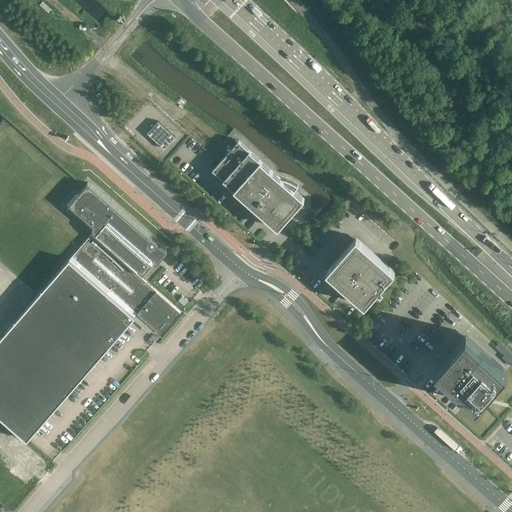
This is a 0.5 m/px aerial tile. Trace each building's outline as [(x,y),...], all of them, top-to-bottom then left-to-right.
[(158,121),(147,133),(164,149),(175,137),(158,121)] [(285,178),(281,177),(239,140),(212,169),(278,228),(305,198),(295,189),(298,186),(297,185),(294,182),(289,180),(285,178)] [(0,337),(0,415),(28,439),(135,312),(161,334),(181,312),(140,276),(166,250),(88,183),(67,205),(92,229),(93,231),(0,337)] [(356,237),(326,271),(365,305),(394,270),(356,237)] [(466,333),(435,368),(476,404),(507,369),(466,333)]
